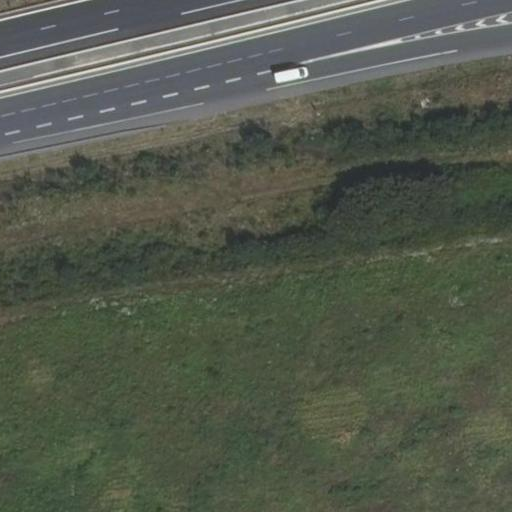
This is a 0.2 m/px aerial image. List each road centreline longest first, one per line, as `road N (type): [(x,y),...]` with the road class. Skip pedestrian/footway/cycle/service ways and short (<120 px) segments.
road 1 (trunk): [(0,119),(285,58)]
road 2 (trunk): [(285,58),(337,37),(507,0)]
road 3 (trunk): [(285,58),(343,64),(511,34)]
road 4 (trunk): [(0,41),(178,0)]
